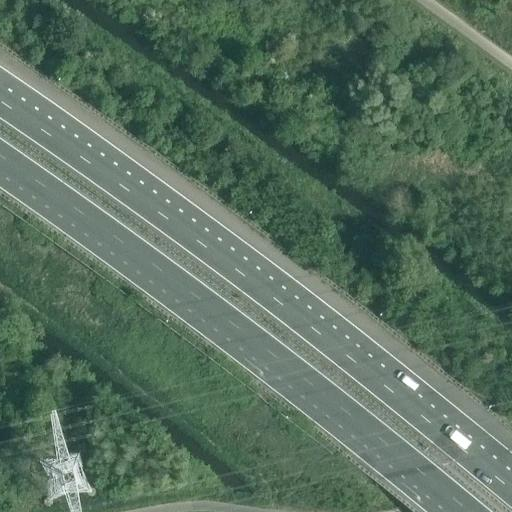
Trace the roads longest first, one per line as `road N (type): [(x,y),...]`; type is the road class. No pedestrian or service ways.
road 1 (motorway): [(511,490),(233,269),(0,99)]
road 2 (motorway): [(0,156),(456,511)]
